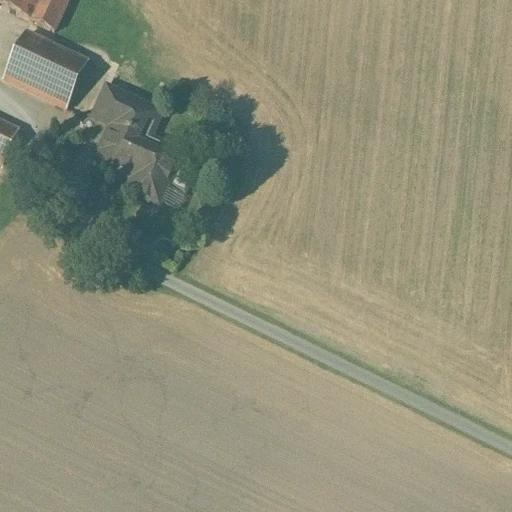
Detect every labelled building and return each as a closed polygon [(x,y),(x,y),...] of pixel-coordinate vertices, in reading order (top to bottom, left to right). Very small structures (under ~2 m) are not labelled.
[(0,0),(0,8),(53,34),(68,0),(0,0)] [(86,66),(24,37),(3,83),(65,112),(86,66)] [(112,129),(124,102),(106,94),(94,121),(112,129)] [(159,118),(124,102),(112,129),(96,164),(137,183),(131,196),(157,208),(166,189),(184,197),(195,172),(178,164),(180,158),(141,140),(152,117),(158,120),(159,118)] [(18,134),(0,125),(0,165),(2,167),(18,134)]
